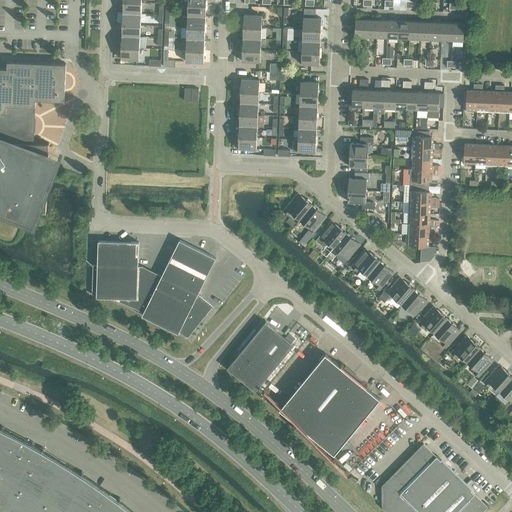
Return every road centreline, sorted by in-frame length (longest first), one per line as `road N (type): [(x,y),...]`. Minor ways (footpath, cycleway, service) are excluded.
road 1 (secondary): [(0,320),(181,412),(298,511)]
road 2 (unclassified): [(511,490),(280,285)]
road 3 (unclassified): [(268,274),(213,229),(105,223),(100,99)]
road 4 (secondary): [(176,369),(0,280)]
road 5 (residential): [(221,80),(106,76),(109,0)]
road 6 (unclassified): [(159,511),(57,439),(0,410)]
road 7 (residential): [(319,188),(294,170),(222,162),(221,80)]
road 8 (secondary): [(349,511),(211,392)]
road 9 (residential): [(422,278),(443,253),(447,131)]
road 10 (residential): [(422,278),(319,188)]
road 11 (residential): [(268,274),(176,369)]
road 12 (residential): [(211,392),(222,355),(280,285)]
road 13 (residential): [(319,188),(330,173),(334,68)]
